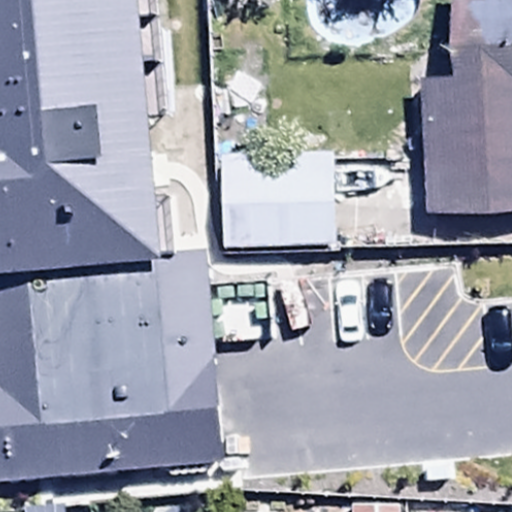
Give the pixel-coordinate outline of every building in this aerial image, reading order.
[(0,169),(61,165),(78,458),(215,447),(189,0),(56,0),(58,20),(0,25),(0,169)] [(511,0),(452,0),(454,87),(421,88),(424,222),(511,220),(511,0)] [(333,206),(333,122),(221,123),(221,207),(333,206)] [(229,296),(328,295),(327,218),(228,219),(229,296)] [(461,398),(477,395),(495,503),(511,500),(511,288),(461,297),(472,370),(457,373),(461,398)] [(162,460),(107,463),(111,510),(165,507),(162,460)] [(407,511),(475,511),(475,491),(407,494),(407,511)]
